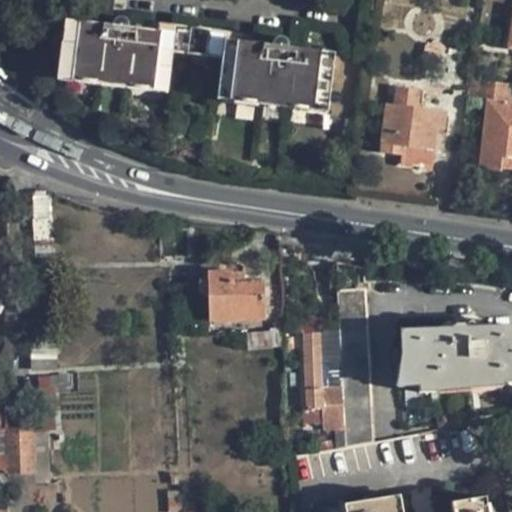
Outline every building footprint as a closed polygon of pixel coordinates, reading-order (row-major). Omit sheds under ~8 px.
[(65,15),(58,69),(78,72),(79,66),(101,68),(101,75),(126,78),(127,72),(151,75),(150,82),(166,83),(172,48),(156,46),(158,27),(130,23),(125,17),(123,16),(119,16),(117,18),(115,21),(105,20),(105,25),(84,22),(84,17),(65,15)] [(105,20),(84,17),(84,22),(105,25),(105,20)] [(172,48),(222,54),(238,56),(240,39),(270,43),(276,36),(244,31),(159,20),(158,27),(156,46),(172,48)] [(238,56),(222,54),(218,90),(236,92),(237,86),(260,90),(259,96),(286,99),(287,92),(311,95),(310,103),(329,105),(336,50),(319,49),(318,54),(297,51),(297,46),(288,45),(281,37),(276,36),(270,43),(240,39),(238,56)] [(440,63),(442,47),(425,44),(423,60),(440,63)] [(319,49),(297,46),(297,51),(318,54),(319,49)] [(100,82),(101,75),(101,68),(79,66),(78,72),(76,79),(100,82)] [(76,79),(78,72),(58,69),(58,76),(76,79)] [(149,89),(150,82),(151,75),(127,72),(126,78),(125,85),(149,89)] [(125,85),(126,78),(101,75),(100,82),(125,85)] [(502,156),(511,156),(511,103),(510,104),(511,84),(511,83),(472,80),(468,100),(488,103),(480,167),(500,170),(501,167),(502,156)] [(165,91),(166,83),(150,82),(149,89),(165,91)] [(258,103),(259,96),(260,90),(237,86),(236,92),(235,100),(258,103)] [(386,105),(382,143),(434,149),(437,127),(444,127),(446,112),(418,109),(419,90),(398,88),(395,107),(386,105)] [(217,98),(235,100),(236,92),(218,90),(217,98)] [(310,110),(310,103),(311,95),(287,92),(286,99),(285,107),(310,110)] [(285,107),(286,99),(259,96),(258,103),(285,107)] [(328,113),(329,105),(310,103),(310,110),(328,113)] [(344,151),(345,143),(334,142),(332,149),(344,151)] [(432,165),(434,149),(382,143),(380,152),(401,154),(400,166),(413,168),(414,162),(432,165)] [(511,168),(511,156),(502,156),(501,167),(511,168)] [(53,218),(51,191),(34,191),(35,218),(37,218),(53,218)] [(39,258),(56,257),(53,218),(37,218),(39,258)] [(32,371),(57,370),(57,270),(37,271),(34,316),(33,316),(32,371)] [(264,284),(245,284),(234,284),(233,272),(207,273),(207,276),(200,281),(200,292),(208,297),(209,321),(265,319),(264,284)] [(244,272),(233,272),(234,284),(245,284),(244,272)] [(21,291),(7,291),(7,292),(5,344),(16,344),(19,306),(21,306),(21,291)] [(338,292),(342,360),(343,387),(344,406),(345,427),(346,447),(373,442),(364,291),(338,292)] [(269,321),(269,333),(270,332),(270,346),(279,346),(279,321),(269,321)] [(451,329),(402,330),(405,380),(419,379),(420,392),(440,390),(440,384),(504,380),(504,377),(511,376),(511,326),(466,328),(466,324),(451,324),(451,329)] [(271,347),(270,346),(270,332),(269,333),(250,333),(250,347),(271,347)] [(324,407),(344,406),(343,387),(322,388),(321,361),(318,332),(302,333),(307,408),(324,407)] [(0,402),(9,402),(9,398),(16,344),(5,344),(0,354),(0,402)] [(342,360),(321,361),(322,388),(343,387),(342,360)] [(67,373),(55,374),(56,392),(60,391),(69,391),(67,373)] [(58,431),(56,392),(55,374),(37,375),(39,432),(50,432),(58,431)] [(9,402),(0,402),(0,454),(7,454),(7,433),(9,402)] [(344,406),(324,407),(325,428),(345,427),(344,406)] [(7,454),(7,472),(34,472),(33,432),(7,433),(7,454)] [(39,432),(33,432),(34,472),(51,472),(50,432),(39,432)] [(8,485),(22,485),(51,482),(51,472),(34,472),(7,472),(8,485)] [(23,511),(22,485),(8,485),(8,511),(23,511)] [(401,511),(398,494),(341,502),(342,511),(488,511),(487,498),(482,499),(481,496),(453,501),(454,511),(401,511)] [(166,499),(166,511),(177,511),(177,498),(166,499)]
